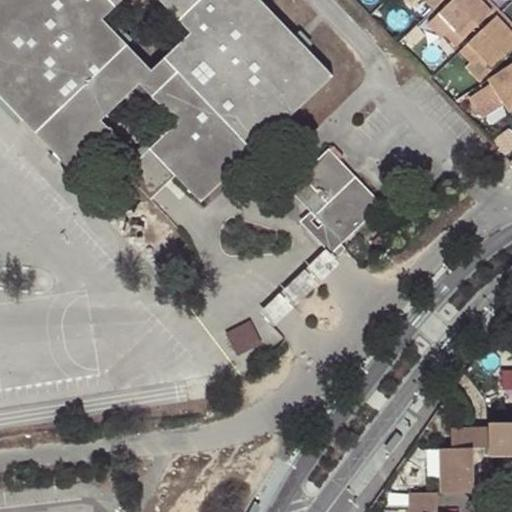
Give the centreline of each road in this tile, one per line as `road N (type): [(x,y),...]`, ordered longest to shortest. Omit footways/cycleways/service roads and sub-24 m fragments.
road 1 (unclassified): [(511,234),(420,313),(275,511)]
road 2 (unclassified): [(314,511),(449,339),(511,278)]
